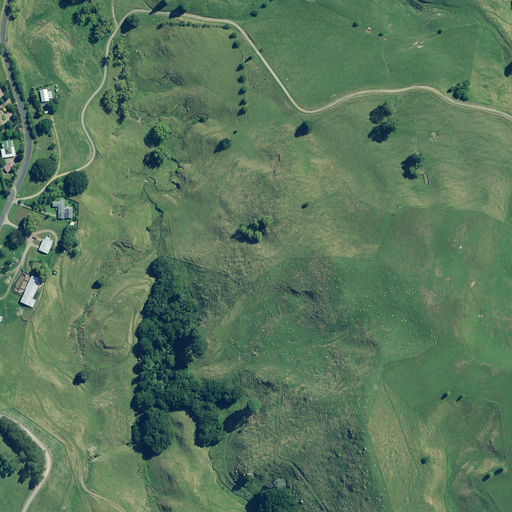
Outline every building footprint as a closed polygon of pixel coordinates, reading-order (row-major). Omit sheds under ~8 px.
[(47,92),(47,89),(40,90),(42,102),(49,101),(49,99),(52,98),(51,91),(47,92)] [(1,142),(3,149),(1,149),(3,158),(15,156),(14,147),(12,147),(11,140),(1,142)] [(13,169),(11,164),(4,168),(7,172),(13,169)] [(65,218),(65,214),(65,218),(73,218),(73,209),(65,209),(65,202),(53,202),(53,206),(58,206),(58,218),(65,218)] [(54,240),(45,236),(39,250),(48,254),(54,240)] [(42,279),(32,275),(24,292),(25,292),(20,302),(33,307),(36,300),(33,299),(42,279)]
